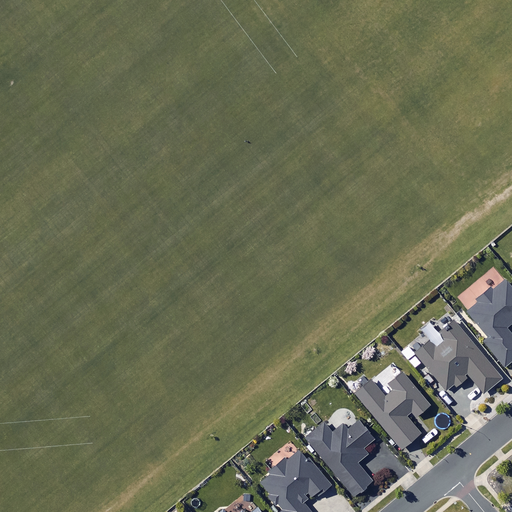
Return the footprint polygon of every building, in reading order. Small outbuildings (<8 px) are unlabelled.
[(511,336),(506,329),(511,324),(511,287),(505,279),(493,290),(490,287),(474,301),(476,303),(466,312),(487,337),(482,341),(505,366),(511,359),(511,336)] [(413,351),(445,390),(453,384),(454,386),(467,375),(482,393),(500,379),(451,318),(436,329),(430,321),(420,328),(429,339),(413,351)] [(421,430),(408,415),(410,412),(413,416),(428,404),(400,371),(386,383),(392,389),(384,396),(370,379),(354,392),(399,448),(421,430)] [(370,480),(356,463),(367,453),(363,447),(374,438),(359,420),(347,429),(342,423),(332,431),(325,422),(305,438),(352,495),(370,480)] [(310,511),(303,503),(315,492),(318,494),(330,484),(299,449),(286,461),(283,457),(267,471),(269,473),(258,483),(281,510),(278,511),(310,511)]
